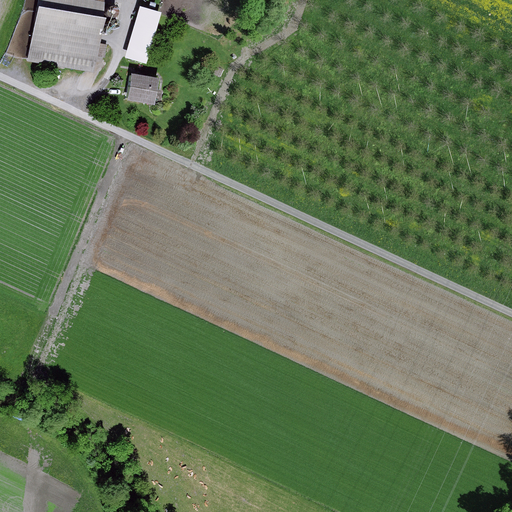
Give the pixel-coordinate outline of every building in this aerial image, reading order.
[(39,0),(28,60),(94,72),(96,56),(104,58),(107,44),(100,43),(105,17),(104,0),(39,0)] [(108,16),(109,17),(111,17),(113,17),(115,16),(116,15),(117,14),(117,12),(117,10),(116,8),(115,7),(113,6),(111,6),(109,6),(108,8),(107,9),(106,11),(106,13),(107,14),(108,16)] [(161,13),(140,7),(125,58),(146,64),(161,13)] [(112,27),(113,28),(115,28),(116,28),(117,27),(118,26),(119,25),(119,24),(119,22),(118,21),(117,20),(116,20),(114,20),(113,20),(112,21),(111,22),(111,23),(111,25),(111,26),(112,27)] [(106,34),(107,35),(108,35),(109,35),(111,35),(112,34),(112,32),(113,31),(112,29),(112,28),(110,27),(109,27),(108,27),(106,27),(105,28),(104,29),(104,31),(104,32),(105,33),(106,34)] [(217,67),(213,74),(220,77),(224,70),(217,67)] [(159,76),(130,71),(126,99),(155,103),(159,76)]
